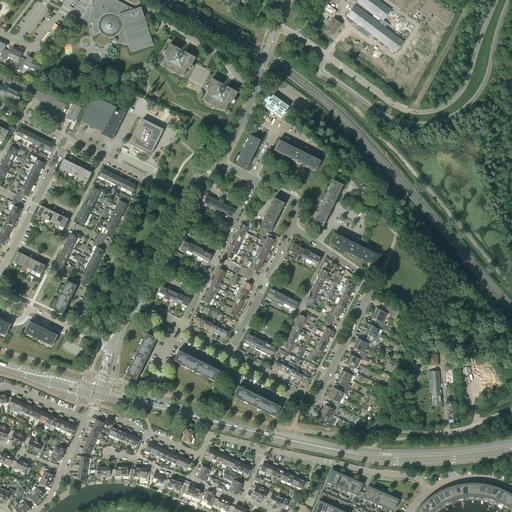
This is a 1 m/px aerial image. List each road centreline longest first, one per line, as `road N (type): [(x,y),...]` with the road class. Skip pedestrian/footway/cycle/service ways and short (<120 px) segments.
road 1 (secondary): [(96,396),(376,460),(511,452)]
road 2 (secondary): [(511,441),(424,451),(347,448),(99,390)]
road 3 (residential): [(276,27),(403,109),(425,112),(460,91),(496,0)]
road 4 (residential): [(316,402),(372,284),(327,250)]
road 5 (residential): [(426,490),(418,478),(261,447)]
road 6 (residential): [(71,326),(148,181)]
road 7 (residential): [(294,390),(285,403),(170,341),(179,327)]
road 8 (residential): [(228,353),(292,226)]
road 9 (residential): [(327,250),(265,374)]
